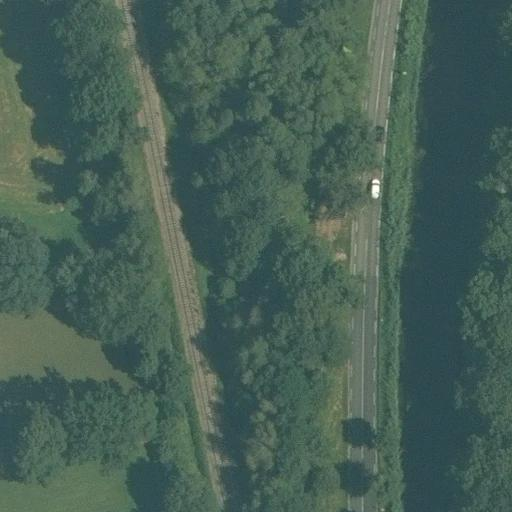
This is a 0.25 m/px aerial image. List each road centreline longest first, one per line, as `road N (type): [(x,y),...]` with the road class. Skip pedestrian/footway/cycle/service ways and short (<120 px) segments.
road 1 (secondary): [(361,511),(367,210),(391,0)]
road 2 (unclassified): [(497,416),(511,125)]
